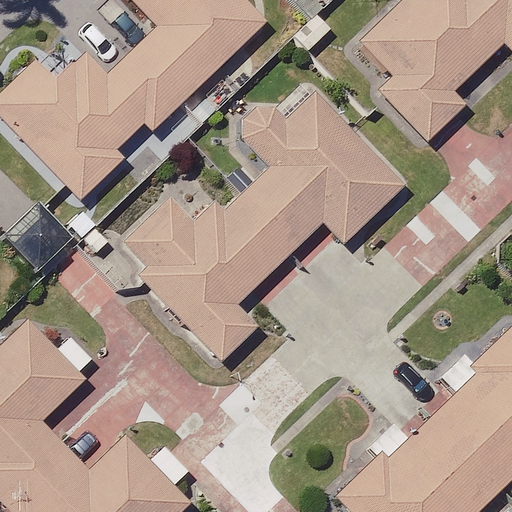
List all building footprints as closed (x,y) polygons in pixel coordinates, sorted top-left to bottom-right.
[(262,24),(238,0),(122,0),(153,33),(101,83),(79,60),(51,87),(32,68),(0,98),(0,125),(75,204),(116,164),(108,156),(135,131),(142,139),(262,24)] [(511,59),(511,0),(402,0),(354,47),(387,80),(372,95),(422,145),(459,109),(446,97),(497,48),(510,61),(511,59)] [(231,136),(266,173),(259,179),(245,165),(223,185),(237,200),(221,216),(187,180),(120,244),(143,268),(133,278),(216,365),(255,327),(234,304),(317,225),(338,247),(396,192),(308,100),(278,128),(260,109),(231,136)] [(72,382),(90,367),(66,339),(48,355),(26,329),(0,351),(0,504),(7,511),(180,511),(184,510),(167,491),(184,476),(162,451),(141,469),(119,444),(81,478),(34,424),(77,387),(72,382)] [(511,331),(471,369),(459,357),(434,381),(452,399),(406,444),(389,427),(362,452),(374,464),(334,502),(343,511),(474,511),(511,476),(511,331)]
